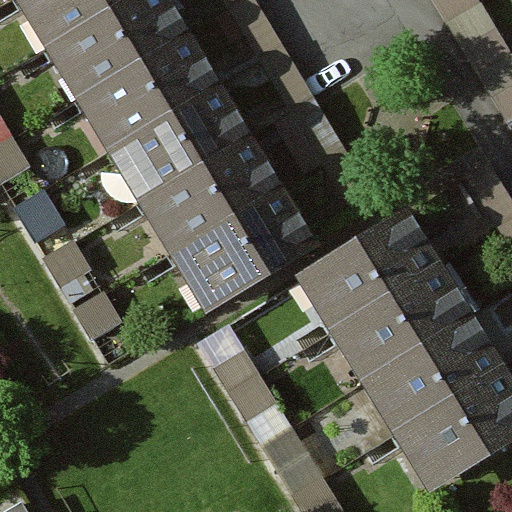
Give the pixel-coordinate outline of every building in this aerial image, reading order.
[(324,236),(187,0),(30,0),(206,303),(324,236)] [(445,0),(511,123),(511,40),(490,0),(445,0)] [(0,97),(0,123),(11,116),(0,97)] [(511,443),(511,345),(426,202),(306,273),(435,490),(511,443)] [(32,511),(28,503),(10,511),(32,511)]
